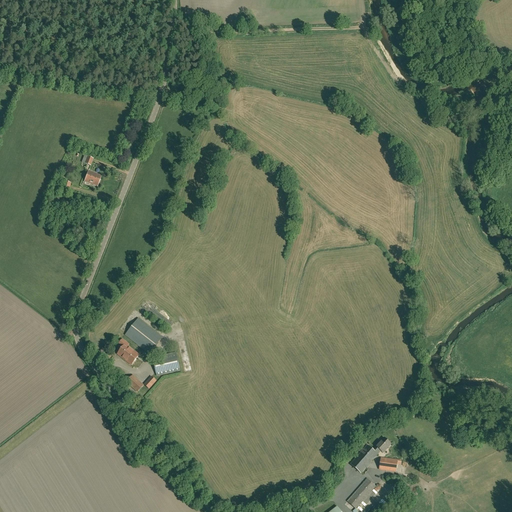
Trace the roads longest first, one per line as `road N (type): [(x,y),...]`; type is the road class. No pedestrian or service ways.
road 1 (tertiary): [(213,511),(119,401),(74,328),(159,97),(174,0)]
road 2 (track): [(172,32),(366,26)]
